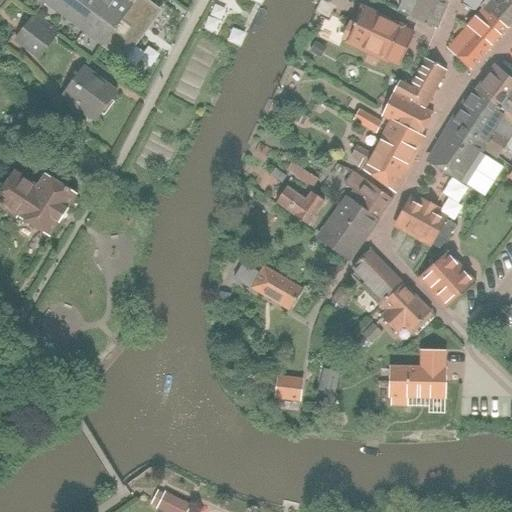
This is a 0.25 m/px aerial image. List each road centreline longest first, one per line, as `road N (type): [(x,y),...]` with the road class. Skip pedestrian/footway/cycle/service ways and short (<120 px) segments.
road 1 (residential): [(368,226),(396,273),(447,329),(511,381)]
road 2 (residential): [(447,81),(368,226)]
